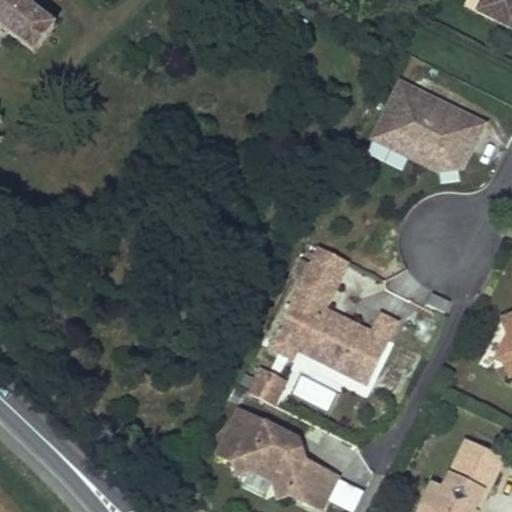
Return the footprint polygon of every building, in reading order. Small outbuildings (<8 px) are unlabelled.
[(57,28),(33,8),(22,0),(0,0),(0,25),(37,54),(57,28)] [(22,0),(33,8),(38,0),(22,0)] [(507,12),(483,0),(477,12),(511,29),(511,5),(507,12)] [(511,0),(483,0),(507,12),(511,5),(511,0)] [(374,141),(437,172),(443,160),(464,170),(486,125),(402,84),(374,141)] [(440,174),(464,170),(443,160),(437,172),(440,174)] [(320,249),(280,329),(305,342),(300,353),(369,387),(392,340),(373,331),(329,310),(351,264),(320,249)] [(449,303),(433,294),(427,306),(444,314),(449,303)] [(373,331),(392,340),(400,322),(382,313),(373,331)] [(511,314),(502,318),(508,335),(496,359),(506,365),(511,362),(511,314)] [(280,329),(275,341),(271,350),(295,362),(300,353),(305,342),(280,329)] [(275,406),(287,381),(264,370),(251,395),(275,406)] [(241,412),(219,456),(235,464),(239,476),(251,472),(274,483),(280,500),(291,496),(323,511),(340,479),(296,457),(301,446),(299,441),(241,412)] [(433,482),(420,510),(425,511),(476,511),(475,511),(485,490),(490,492),(506,460),(467,440),(443,488),(433,482)] [(476,511),(479,511),(490,492),(485,490),(475,511),(476,511)]
